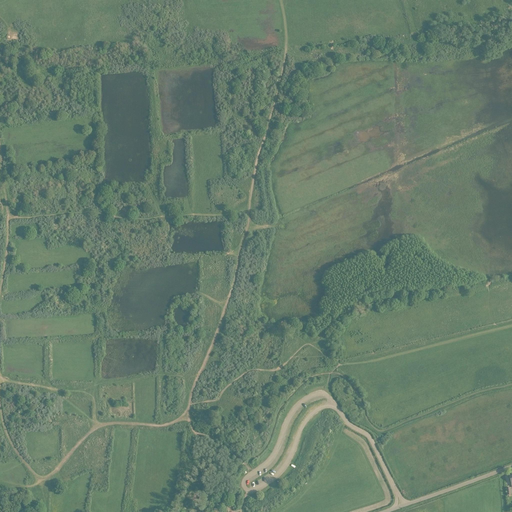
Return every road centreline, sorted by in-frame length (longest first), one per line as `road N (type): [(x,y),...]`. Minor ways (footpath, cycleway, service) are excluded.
road 1 (unknown): [(332,372),(352,383),(365,420),(378,430),(511,383)]
road 2 (unclassified): [(511,465),(378,511)]
road 3 (unknown): [(244,464),(268,442),(284,401),(311,376),(332,372)]
road 4 (track): [(0,378),(89,392),(95,426)]
